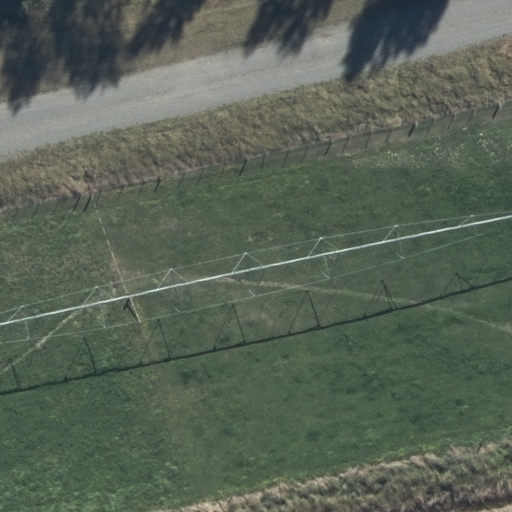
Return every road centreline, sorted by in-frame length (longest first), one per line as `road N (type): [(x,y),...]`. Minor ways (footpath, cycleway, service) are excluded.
road 1 (unclassified): [(511,15),(0,129)]
road 2 (track): [(0,73),(214,81)]
